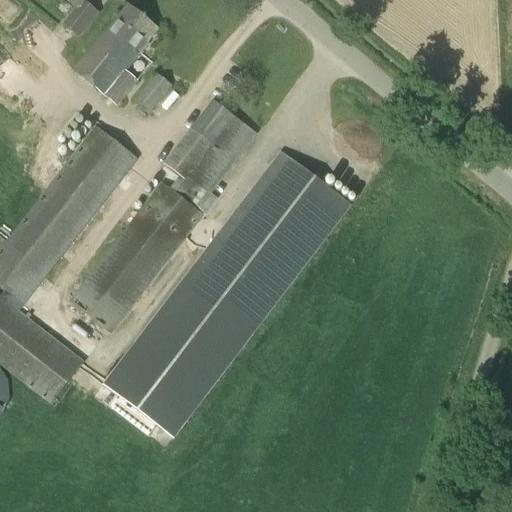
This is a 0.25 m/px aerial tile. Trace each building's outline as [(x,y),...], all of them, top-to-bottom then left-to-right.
[(68,0),(81,10),(68,27),(82,38),(100,15),(87,5),(90,0),(68,0)] [(157,30),(131,8),(120,22),(119,21),(76,73),(118,107),(138,83),(125,72),(148,45),(146,44),(157,30)] [(145,121),(172,88),(157,76),(133,104),(142,111),(138,115),(145,121)] [(211,195),(257,136),(213,102),(163,166),(179,178),(170,191),(161,184),(68,304),(111,337),(217,200),(211,195)] [(128,182),(131,179),(126,176),(138,161),(95,127),(0,250),(0,289),(4,293),(0,298),(0,367),(51,407),(84,364),(28,320),(31,317),(28,314),(25,318),(19,313),(79,235),(83,239),(86,235),(82,232),(94,217),(99,221),(102,217),(97,213),(123,179),(128,182)] [(103,386),(173,440),(350,208),(280,154),(103,386)] [(110,409),(110,410),(111,410),(148,438),(156,428),(118,399),(110,409)]
